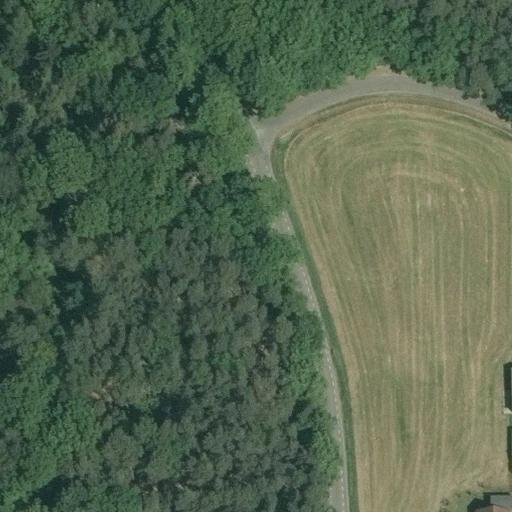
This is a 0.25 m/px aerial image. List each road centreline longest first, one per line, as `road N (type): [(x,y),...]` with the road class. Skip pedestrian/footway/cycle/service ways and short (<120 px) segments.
road 1 (unclassified): [(342,511),(317,309),(294,225),(251,138)]
road 2 (unclassified): [(511,121),(427,90),(363,90),(251,138)]
road 3 (unclassified): [(251,138),(164,0)]
